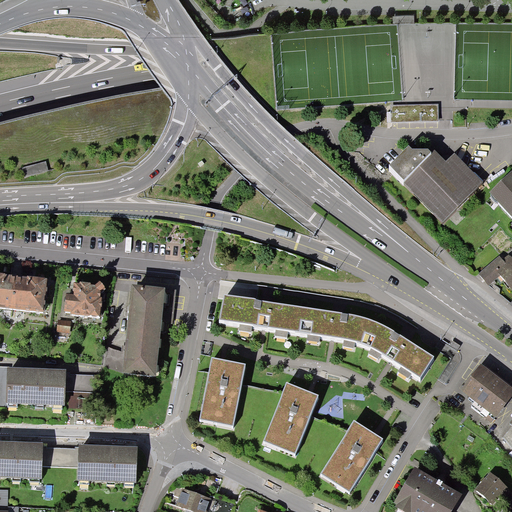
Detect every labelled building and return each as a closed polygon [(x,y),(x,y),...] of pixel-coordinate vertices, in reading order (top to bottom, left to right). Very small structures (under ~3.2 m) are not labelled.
[(433,108),(388,109),(388,124),(433,124),(433,108)] [(412,154),(408,150),(386,170),(441,224),(479,184),(454,157),(445,165),(432,153),(424,153),(412,154)] [(511,178),(492,197),(511,218),(511,178)] [(502,277),(511,288),(511,257),(510,255),(505,260),(502,256),(481,274),(492,286),(502,277)] [(46,282),(0,277),(0,311),(43,315),(46,282)] [(99,319),(101,289),(72,287),(72,296),(64,295),(62,316),(99,319)] [(163,295),(130,291),(121,373),(153,377),(163,295)] [(342,316),(220,299),(216,323),(329,340),(347,343),(366,349),(416,381),(430,360),(387,331),(365,322),(342,316)] [(70,322),(56,321),(56,333),(69,333),(70,322)] [(242,367),(209,361),(197,422),(231,428),(242,367)] [(0,406),(9,407),(9,404),(11,369),(11,368),(0,367),(0,406)] [(503,418),(511,404),(511,386),(486,367),(468,392),(503,418)] [(71,372),(11,369),(9,404),(69,406),(71,372)] [(316,397),(284,385),(262,443),(293,455),(316,397)] [(379,441),(350,424),(318,476),(346,494),(379,441)] [(46,466),(46,446),(0,445),(0,476),(46,478),(46,466)] [(82,447),(46,446),(46,466),(82,466),(82,447)] [(141,448),(82,447),(82,466),(82,482),(141,483),(141,448)] [(448,511),(457,497),(410,469),(390,504),(404,511),(448,511)] [(508,490),(491,475),(475,492),(492,508),(508,490)] [(0,508),(11,508),(10,489),(0,489),(0,508)] [(183,511),(206,511),(210,502),(180,491),(173,508),(183,511)]
